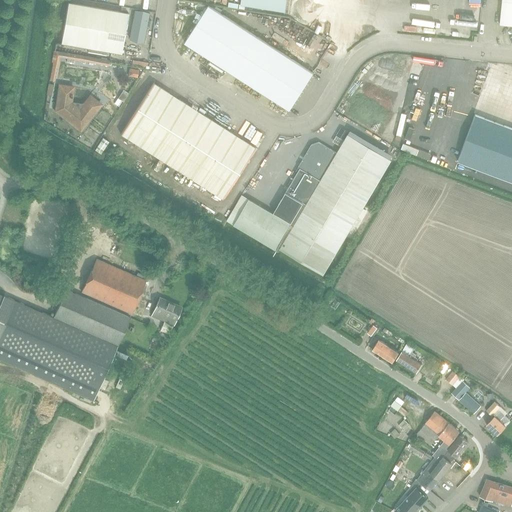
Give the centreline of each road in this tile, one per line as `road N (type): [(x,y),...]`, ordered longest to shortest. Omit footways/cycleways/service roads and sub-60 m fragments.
road 1 (unclassified): [(511,56),(379,45),(362,53),(328,107),(290,126),(179,63),(166,48),(169,0)]
road 2 (unclassified): [(333,335),(148,219),(62,188),(0,182)]
road 3 (residential): [(496,451),(420,387),(333,335)]
